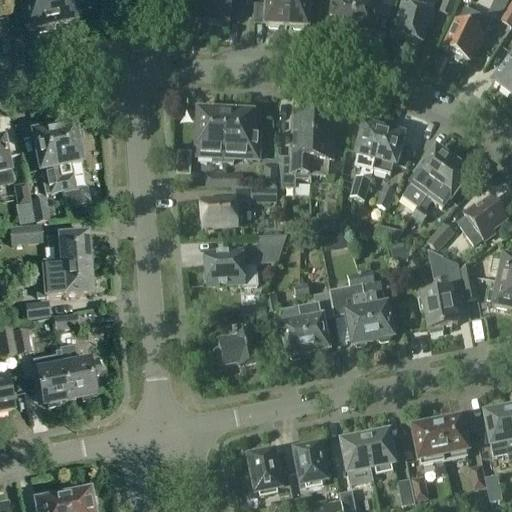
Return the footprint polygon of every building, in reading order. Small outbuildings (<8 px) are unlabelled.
[(52,29),(46,0),(21,0),(23,10),(22,10),(25,23),(26,23),(28,33),(37,31),(40,35),(49,33),(51,29),(52,29)] [(46,0),(52,29),(76,23),(73,3),(75,0),(46,0)] [(205,0),(204,10),(196,9),(195,21),(203,22),(202,24),(207,24),(209,27),(221,28),(223,26),(228,27),(231,0),(205,0)] [(280,29),(286,29),(287,0),(266,0),(265,28),(268,28),(270,31),(278,31),(280,29)] [(287,0),(286,29),(293,30),(294,32),(302,32),(304,30),(307,30),(308,0),(287,0)] [(352,34),(355,0),(334,0),(334,2),(333,2),(330,32),(332,33),(334,35),(340,35),(343,33),(352,34)] [(355,0),(352,34),(362,35),(363,38),(370,38),(371,36),(374,36),(377,7),(376,6),(376,0),(355,0)] [(418,45),(422,46),(426,29),(430,30),(434,16),(418,12),(421,2),(413,0),(407,0),(406,8),(402,7),(398,22),(402,23),(397,39),(408,42),(409,46),(416,48),(418,45)] [(445,0),(439,14),(450,19),(458,0),(445,0)] [(511,8),(511,9),(501,25),(511,31),(511,8)] [(465,64),(467,65),(475,50),(479,52),(485,39),(471,32),(477,21),(464,15),(459,27),(457,26),(444,54),(454,59),(455,63),(462,66),(465,64)] [(511,98),(511,96),(511,54),(507,62),(508,63),(492,84),(511,98)] [(211,166),(222,167),(222,166),(225,117),(212,117),(212,113),(202,112),(202,116),(199,116),(196,159),(212,160),(211,166)] [(251,119),(225,117),(223,157),(222,166),(233,167),(233,163),(260,165),(262,135),(250,135),(251,119)] [(311,180),(314,124),(308,124),(306,121),(300,121),(297,123),(294,123),(292,160),(278,160),(282,192),(294,191),(295,179),(303,179),(303,187),(311,188),(311,180)] [(314,124),(311,180),(327,180),(327,165),(330,166),(332,125),(329,125),(327,122),(320,122),(318,125),(314,124)] [(373,174),(383,134),(376,132),(377,129),(367,126),(366,129),(363,129),(355,158),(357,159),(354,169),(362,171),(359,181),(356,180),(350,200),(364,205),(371,179),(373,174)] [(73,128),(53,132),(57,170),(81,165),(76,141),(80,141),(78,130),(74,131),(73,128)] [(50,198),(62,195),(59,182),(57,170),(53,132),(47,133),(46,130),(34,132),(35,136),(33,136),(41,174),(45,173),(50,198)] [(383,134),(373,174),(390,179),(393,169),(395,169),(403,139),(400,139),(401,135),(391,133),(390,136),(383,134)] [(0,182),(11,181),(3,142),(1,143),(0,140),(0,139),(0,182)] [(402,213),(406,216),(412,221),(452,166),(446,162),(446,158),(440,154),(437,155),(435,154),(416,180),(417,180),(402,200),(408,205),(402,213)] [(412,221),(421,228),(428,218),(423,214),(431,205),(441,213),(448,203),(449,204),(468,178),(466,176),(466,173),(460,169),(457,170),(452,166),(412,221)] [(263,190),(276,191),(276,171),(264,170),(263,190)] [(206,179),(205,191),(225,191),(225,178),(206,179)] [(72,179),(59,182),(62,195),(66,211),(90,206),(87,189),(74,192),(72,179)] [(18,210),(29,208),(25,188),(14,190),(18,210)] [(375,209),(386,214),(395,195),(384,190),(375,209)] [(251,206),(276,207),(276,194),(251,193),(251,206)] [(35,227),(48,225),(44,202),(31,205),(35,227)] [(457,227),(464,238),(473,232),(482,244),(494,236),(492,233),(506,223),(505,221),(506,218),(501,212),(498,212),(491,203),(477,213),(475,210),(463,218),(465,221),(457,227)] [(203,232),(236,230),(235,227),(242,226),(240,205),(234,205),(234,204),(201,207),(201,219),(199,221),(199,228),(202,230),(203,232)] [(354,236),(356,224),(339,221),(337,233),(354,236)] [(437,255),(455,236),(444,227),(426,246),(437,255)] [(40,228),(16,230),(10,231),(11,249),(41,247),(40,228)] [(396,233),(390,244),(397,246),(403,235),(396,233)] [(48,251),(53,251),(59,251),(61,270),(90,268),(88,237),(47,240),(48,251)] [(390,252),(392,265),(408,261),(405,249),(390,252)] [(458,268),(442,261),(427,255),(434,284),(436,297),(421,300),(421,303),(418,304),(420,315),(423,314),(428,334),(458,328),(451,294),(462,292),(458,268)] [(207,291),(243,288),(240,257),(204,259),(206,276),(203,279),(204,284),(207,286),(207,291)] [(499,280),(498,285),(511,288),(511,263),(496,259),(493,273),(500,274),(499,280)] [(329,293),(329,296),(334,321),(346,319),(352,349),(354,348),(357,351),(364,349),(365,346),(372,345),(359,279),(357,271),(354,272),(352,262),(345,263),(349,281),(347,281),(348,290),(329,293)] [(37,302),(63,300),(92,298),(90,268),(61,270),(44,271),(46,289),(36,289),(37,302)] [(369,269),(357,271),(359,279),(372,345),(378,344),(380,346),(388,345),(389,341),(392,341),(386,309),(384,309),(379,286),(373,287),(369,269)] [(466,304),(478,301),(474,282),(462,284),(466,304)] [(485,306),(492,308),(492,310),(511,314),(511,288),(498,285),(495,295),(488,293),(485,306)] [(306,289),(293,291),(295,303),(308,301),(306,289)] [(298,311),(298,315),(307,358),(313,357),(316,359),(323,358),(325,355),(327,354),(321,323),(334,321),(329,296),(314,298),(316,308),(298,311)] [(266,317),(279,315),(276,297),(266,299),(264,304),(266,317)] [(27,324),(49,320),(47,306),(25,310),(27,324)] [(242,326),(266,321),(263,308),(240,313),(242,326)] [(300,359),(307,358),(298,315),(280,318),(282,330),(281,330),(287,362),(290,361),(292,364),(299,362),(300,359)] [(75,319),(55,322),(56,334),(77,332),(75,319)] [(0,359),(0,361),(15,358),(10,331),(0,332),(0,359)] [(17,358),(29,356),(26,335),(13,337),(17,358)] [(219,367),(220,368),(222,368),(223,372),(237,369),(238,373),(264,368),(258,335),(231,340),(232,344),(218,347),(218,352),(217,352),(216,353),(214,355),(214,356),(213,358),(213,359),(213,361),(213,362),(214,364),(215,365),(216,366),(217,367),(219,367)] [(59,352),(61,365),(69,404),(81,401),(82,405),(92,403),(92,399),(94,399),(90,379),(98,377),(96,366),(88,367),(88,365),(77,367),(73,349),(59,352)] [(57,406),(69,404),(61,365),(51,367),(52,372),(37,375),(43,409),(46,408),(47,411),(57,409),(57,406)] [(0,417),(14,415),(8,382),(0,383),(0,417)] [(508,466),(511,464),(511,434),(508,413),(497,415),(495,412),(487,414),(487,417),(484,417),(492,462),(507,459),(508,466)] [(436,427),(444,465),(467,461),(466,455),(467,455),(461,422),(459,422),(456,421),(449,422),(447,425),(436,427)] [(444,465),(436,427),(425,429),(423,427),(415,428),(414,431),(412,432),(418,464),(419,464),(420,470),(433,468),(436,482),(445,480),(442,466),(444,465)] [(375,439),(364,441),(370,473),(394,468),(388,436),(386,437),(383,435),(376,436),(375,439)] [(371,479),(370,473),(364,441),(354,443),(352,441),(344,442),(343,445),(341,446),(347,477),(352,476),(354,483),(371,479)] [(300,490),(325,485),(319,450),(316,451),(313,449),(306,450),(304,453),(293,455),(300,490)] [(287,476),(277,478),(273,457),(247,462),(255,497),(280,493),(290,491),(287,476)] [(473,494),(485,492),(481,471),(469,473),(473,494)] [(489,506),(501,503),(496,480),(485,482),(489,506)] [(415,505),(427,503),(422,482),(411,484),(415,505)] [(402,510),(413,508),(409,485),(397,487),(402,510)] [(91,511),(89,495),(64,500),(66,511),(91,511)] [(342,511),(354,511),(351,496),(340,498),(342,511)] [(35,506),(36,511),(66,511),(64,500),(62,501),(60,498),(51,500),(50,503),(35,506)] [(295,511),(301,511),(312,510),(311,500),(294,503),(295,511)] [(271,511),(293,511),(292,503),(271,507),(271,511)]
